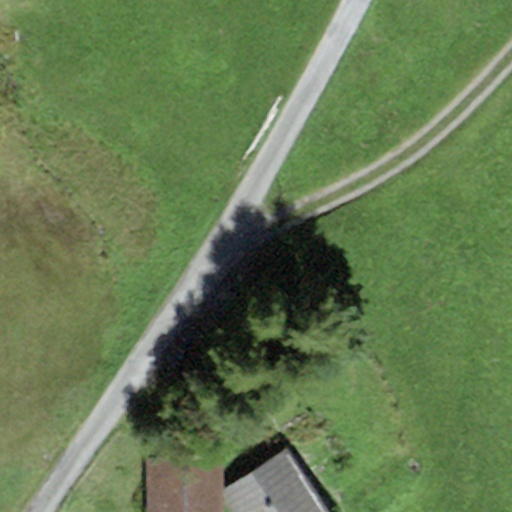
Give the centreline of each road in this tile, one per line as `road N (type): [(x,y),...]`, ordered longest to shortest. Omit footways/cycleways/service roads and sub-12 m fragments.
road 1 (unclassified): [(39,511),(230,239),(353,0)]
road 2 (track): [(230,239),(367,186),(511,62)]
